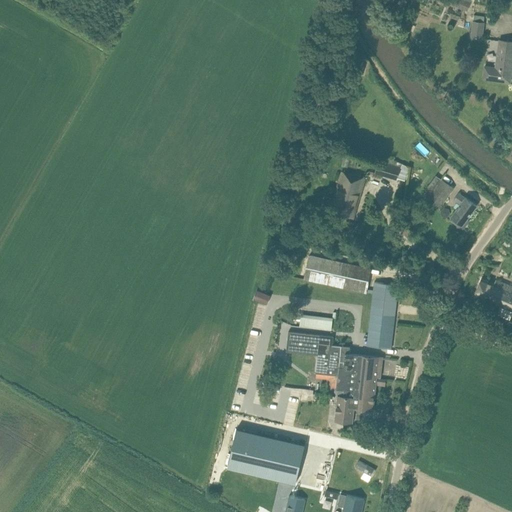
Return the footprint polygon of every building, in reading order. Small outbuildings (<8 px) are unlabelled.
[(470,36),(481,38),(483,23),(473,22),(470,36)] [(488,79),(508,82),(509,72),(511,72),(511,64),(511,41),(499,40),(496,67),(490,67),(488,79)] [(412,144),(423,156),(430,150),(419,138),(412,144)] [(379,159),(375,173),(397,180),(402,167),(379,159)] [(341,171),(330,209),(354,216),(365,178),(341,171)] [(454,188),(436,175),(427,187),(432,191),(426,199),(439,208),(454,188)] [(454,199),(460,204),(451,216),(457,221),(458,227),(460,227),(463,229),(465,226),(467,226),(467,223),(469,220),(467,218),(477,205),(465,197),(459,193),(454,199)] [(309,255),(304,279),(373,294),(367,345),(391,348),(398,284),(374,282),(373,290),(367,288),(371,269),(309,255)] [(475,295),(511,310),(511,285),(499,280),(497,285),(482,278),(475,295)] [(267,303),(270,296),(256,290),(253,298),(267,303)] [(302,313),(300,324),(333,330),(334,318),(302,313)] [(288,331),(286,352),(318,356),(316,373),(337,375),(336,388),(338,396),(337,396),(335,420),(352,422),(354,407),(372,409),(378,357),(349,354),(350,346),(332,344),(333,336),(288,331)] [(248,406),(262,406),(263,381),(248,381),(248,399),(241,399),(241,413),(248,413),(248,406)] [(308,393),(303,392),(300,395),(302,400),(306,401),(309,398),(308,393)] [(237,428),(228,467),(296,483),(305,444),(237,428)] [(326,453),(329,440),(317,437),(314,451),(326,453)] [(303,471),(321,495),(356,467),(338,444),(303,471)] [(359,460),(357,467),(365,470),(362,477),(370,481),(376,467),(359,460)] [(351,473),(347,480),(361,489),(365,482),(351,473)] [(225,496),(231,485),(218,478),(212,490),(225,496)] [(341,493),(338,505),(344,506),(342,511),(361,511),(364,499),(341,493)] [(289,495),(285,511),(302,511),(305,499),(289,495)]
